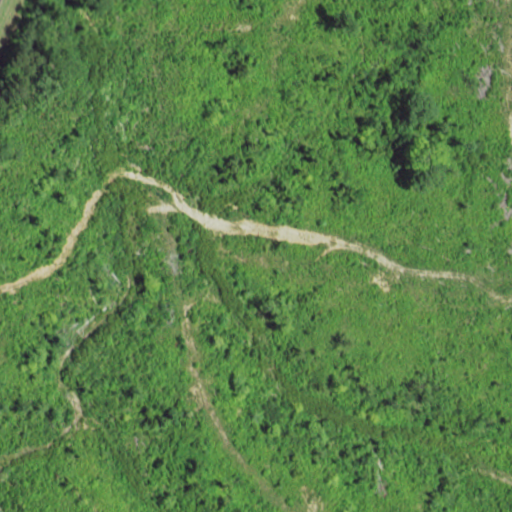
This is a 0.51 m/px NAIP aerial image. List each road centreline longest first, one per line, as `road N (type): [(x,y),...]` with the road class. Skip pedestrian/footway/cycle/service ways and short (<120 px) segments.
road 1 (residential): [(437,443),(447,279),(283,0)]
road 2 (residential): [(511,475),(216,355)]
